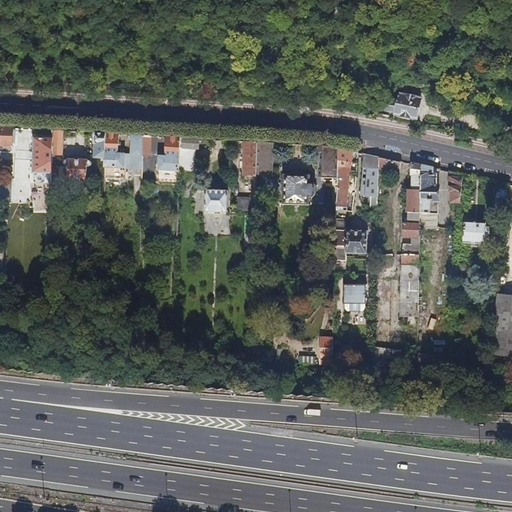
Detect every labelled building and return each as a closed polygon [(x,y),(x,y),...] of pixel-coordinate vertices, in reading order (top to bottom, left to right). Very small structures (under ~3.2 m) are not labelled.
[(396,117),(417,122),(422,100),(401,95),(399,103),(390,101),(387,113),(396,115),(396,117)] [(14,129),(0,128),(0,153),(11,154),(11,146),(13,146),(14,129)] [(64,132),(54,132),(54,139),(53,155),(64,156),(64,132)] [(99,166),(106,167),(107,134),(96,134),(95,158),(99,159),(99,166)] [(106,167),(106,168),(143,170),(144,154),(144,136),(132,136),(131,155),(119,154),(119,135),(107,134),(106,167)] [(144,136),(144,154),(151,154),(152,137),(144,136)] [(160,171),(180,172),(180,171),(181,138),(168,138),(167,157),(160,157),(160,171)] [(181,138),(180,171),(195,171),(196,149),(199,149),(199,140),(181,138)] [(34,173),(53,174),(53,167),(53,155),(54,139),(35,139),(34,173)] [(252,180),(257,181),(257,177),(258,143),(246,142),(245,176),(252,177),(252,180)] [(258,143),(257,177),(273,177),(274,144),(258,143)] [(339,150),(323,146),(322,178),(338,179),(339,150)] [(339,150),(338,179),(337,208),(347,208),(348,191),(350,174),(353,152),(339,150)] [(372,205),(378,205),(378,194),(379,180),(379,168),(379,158),(366,155),(364,168),(369,169),(366,196),(372,197),(372,205)] [(379,158),(379,168),(400,172),(401,162),(379,158)] [(69,168),(68,180),(88,181),(88,168),(91,167),(92,166),(92,163),(91,162),(89,162),(89,161),(68,160),(68,161),(66,161),(65,162),(64,164),(65,165),(65,166),(67,167),(69,168)] [(414,272),(420,272),(422,214),(423,167),(413,165),(413,190),(409,190),(409,213),(410,213),(409,218),(407,219),(406,222),(404,223),(404,238),(412,239),(412,244),(405,244),(404,254),(403,254),(402,271),(414,272)] [(53,174),(52,180),(68,180),(69,168),(67,167),(53,167),(53,174)] [(423,167),(422,214),(438,214),(439,187),(437,187),(437,186),(436,185),(436,175),(437,170),(423,167)] [(286,177),(285,204),(309,205),(309,197),(314,197),(315,196),(315,186),(314,185),(309,185),(310,177),(286,177)] [(451,203),(461,203),(462,178),(451,178),(450,188),(450,192),(452,193),(451,203)] [(0,179),(0,203),(12,204),(13,180),(0,179)] [(378,194),(392,195),(393,181),(379,180),(378,194)] [(500,209),(506,209),(509,185),(499,182),(496,202),(500,209)] [(229,192),(207,191),(207,213),(228,214),(229,192)] [(378,205),(377,253),(391,254),(392,195),(378,194),(378,205)] [(487,224),(466,222),(465,244),(485,245),(487,224)] [(336,236),(335,272),(341,272),(341,261),(342,261),(342,257),(347,257),(347,254),(368,255),(368,232),(363,232),(353,232),(353,231),(348,231),(348,232),(348,237),(336,236)] [(401,316),(419,317),(420,279),(414,279),(402,279),(401,316)] [(366,286),(345,286),(344,304),(366,305),(366,286)] [(490,356),(511,359),(511,297),(497,295),(490,356)] [(402,371),(417,373),(418,337),(403,336),(402,371)] [(321,362),(332,364),(333,339),(322,339),(321,362)] [(450,356),(449,372),(460,373),(460,367),(458,367),(459,357),(450,356)]
